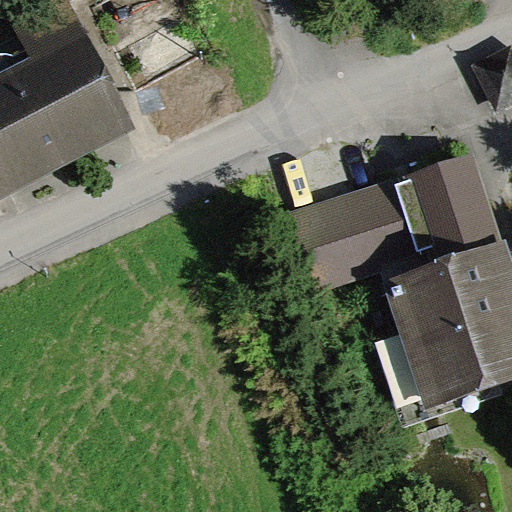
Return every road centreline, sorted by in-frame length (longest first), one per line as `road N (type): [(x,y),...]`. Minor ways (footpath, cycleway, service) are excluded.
road 1 (residential): [(329,112),(0,262)]
road 2 (residential): [(511,49),(329,112)]
road 3 (residential): [(329,112),(265,0)]
